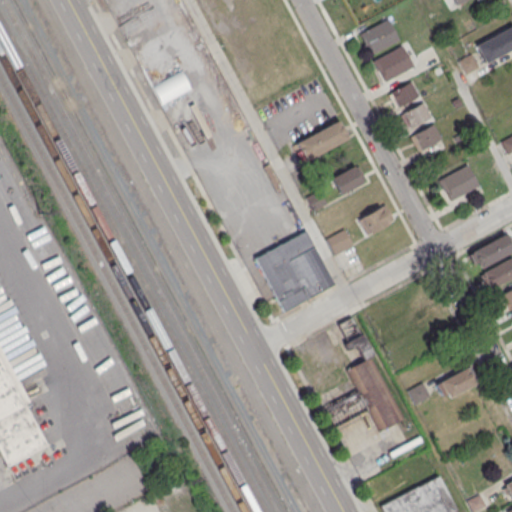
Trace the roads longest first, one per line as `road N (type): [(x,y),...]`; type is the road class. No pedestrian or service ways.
road 1 (tertiary): [(341,511),(67,0)]
road 2 (residential): [(511,394),(299,0)]
road 3 (residential): [(511,206),(255,346)]
